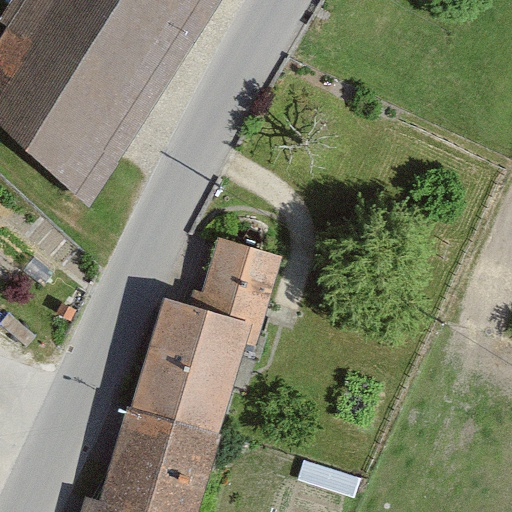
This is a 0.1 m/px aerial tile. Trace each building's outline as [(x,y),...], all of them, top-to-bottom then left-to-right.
[(211,0),(33,0),(4,40),(0,44),(0,100),(89,166),(211,0)] [(287,250),(228,232),(208,298),(267,316),(287,250)] [(274,318),(208,298),(182,289),(147,403),(238,432),(274,318)] [(212,511),(238,432),(147,403),(116,498),(111,511),(212,511)] [(0,461),(13,443),(0,433),(0,461)] [(111,511),(116,498),(95,492),(88,511),(111,511)]
